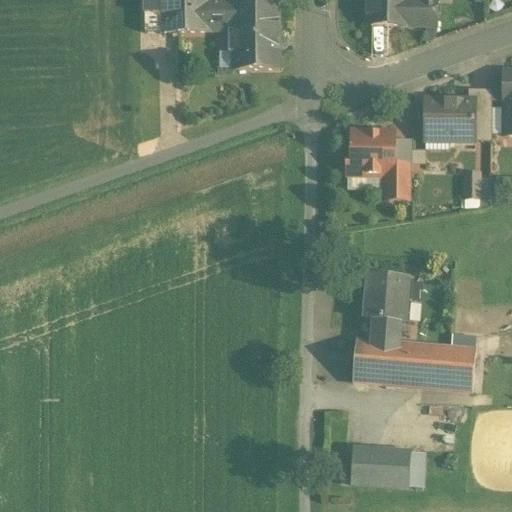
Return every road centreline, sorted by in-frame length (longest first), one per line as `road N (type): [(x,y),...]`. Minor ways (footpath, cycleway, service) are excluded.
road 1 (residential): [(308,511),(312,103)]
road 2 (residential): [(312,103),(0,214)]
road 3 (residential): [(511,31),(312,103)]
road 4 (unknown): [(180,256),(311,216)]
